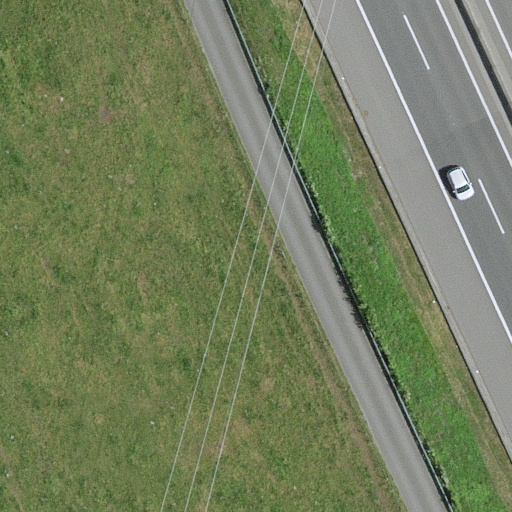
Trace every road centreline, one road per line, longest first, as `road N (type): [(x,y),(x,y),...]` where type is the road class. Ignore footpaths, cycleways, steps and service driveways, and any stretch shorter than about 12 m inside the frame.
road 1 (unclassified): [(204,0),(429,511)]
road 2 (motorway): [(400,0),(511,244)]
